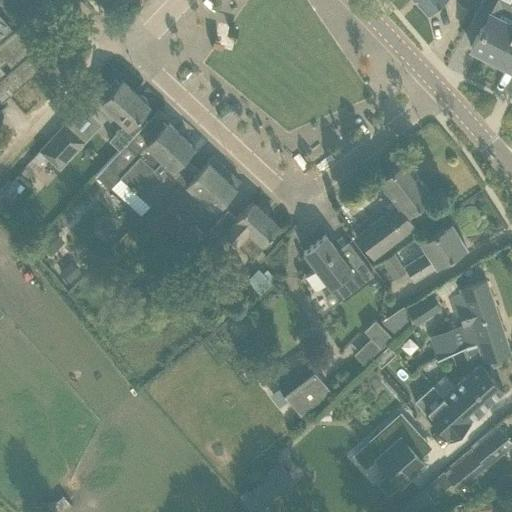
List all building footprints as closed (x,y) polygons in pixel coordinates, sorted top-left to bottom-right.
[(414,0),(427,13),(441,0),(414,0)] [(476,55),(490,63),(511,21),(511,0),(479,0),(480,0),(497,9),(494,14),(491,13),(485,25),(482,23),(469,47),(478,51),(476,55)] [(0,36),(10,28),(0,16),(0,36)] [(511,21),(490,63),(502,69),(504,65),(511,68),(511,21)] [(0,99),(1,100),(40,67),(34,61),(47,50),(23,22),(0,42),(0,99)] [(140,114),(148,105),(146,103),(146,102),(146,100),(141,95),(139,95),(139,96),(121,80),(118,83),(115,79),(109,85),(104,80),(100,83),(86,99),(109,119),(114,114),(126,125),(124,127),(121,124),(118,128),(117,128),(114,131),(115,132),(108,139),(118,148),(119,149),(145,121),(147,120),(140,114)] [(119,177),(149,205),(189,162),(182,156),(192,146),(166,121),(156,132),(145,121),(119,149),(118,148),(95,173),(94,174),(108,189),(119,177)] [(39,150),(59,168),(83,141),(64,123),(39,150)] [(189,162),(149,205),(151,207),(154,204),(162,211),(153,218),(175,240),(166,249),(179,261),(204,235),(192,223),(196,219),(177,202),(191,188),(213,208),(239,180),(212,155),(197,171),(189,162)] [(355,235),(367,251),(372,258),(414,226),(406,215),(432,195),(405,159),(378,180),(396,204),(355,235)] [(210,227),(219,237),(223,232),(249,256),(278,225),(251,201),(235,217),(227,209),(210,227)] [(405,264),(414,279),(465,247),(450,223),(420,242),(426,251),(405,264)] [(53,232),(41,246),(50,254),(63,241),(53,232)] [(324,234),(302,251),(314,266),(306,272),(307,272),(304,274),(312,284),(315,288),(319,285),(325,281),(340,299),(373,274),(355,251),(344,260),(324,234)] [(381,260),(392,279),(404,271),(393,253),(381,260)] [(72,263),(60,274),(69,283),(80,272),(72,263)] [(460,292),(448,296),(452,310),(457,308),(462,323),(459,327),(465,345),(465,346),(465,347),(477,343),(480,353),(483,360),(486,359),(498,355),(510,352),(509,350),(502,329),(486,278),(459,287),(460,292)] [(431,294),(407,310),(416,324),(440,308),(431,294)] [(363,330),(380,347),(391,336),(374,318),(363,330)] [(387,343),(372,358),(379,366),(395,352),(387,343)] [(465,347),(461,348),(465,359),(480,353),(477,343),(465,347)] [(498,355),(486,359),(488,367),(500,363),(498,355)] [(276,386),(300,416),(331,393),(328,389),(308,362),(276,386)] [(479,362),(444,394),(468,420),(469,419),(503,389),(479,362)] [(432,384),(413,400),(448,438),(449,439),(469,421),(469,419),(468,420),(444,394),(442,396),(432,384)] [(399,415),(365,446),(388,472),(378,482),(389,494),(423,463),(400,437),(411,428),(399,415)] [(452,482),(457,488),(511,445),(511,443),(498,426),(441,470),(452,482)] [(511,511),(511,497),(470,501),(471,511),(489,511),(492,511),(491,511),(511,511)]
